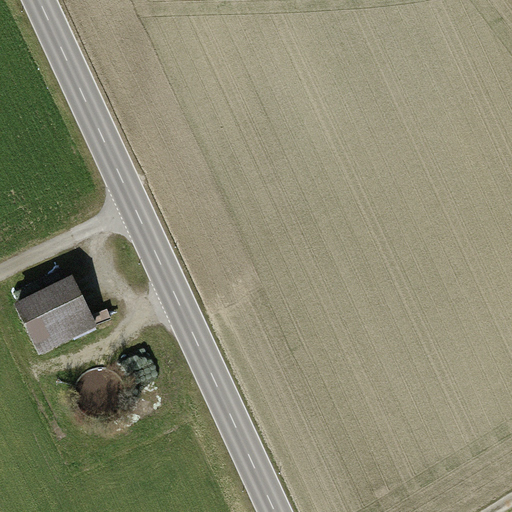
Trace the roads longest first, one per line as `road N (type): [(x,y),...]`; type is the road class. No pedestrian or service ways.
road 1 (primary): [(40,0),(276,511)]
road 2 (track): [(135,205),(0,272)]
